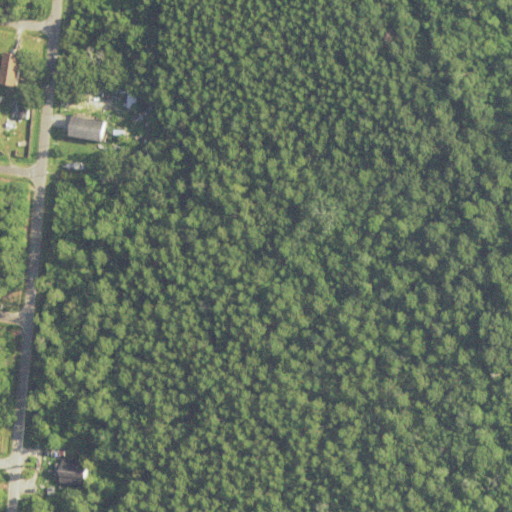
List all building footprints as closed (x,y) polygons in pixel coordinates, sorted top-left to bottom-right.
[(113,47),(86,56),(81,40),(101,34),(99,30),(107,28),(108,32),(116,29),(122,48),(115,51),(113,47)] [(89,61),(105,59),(105,66),(89,67),(89,61)] [(108,66),(109,59),(126,60),(126,67),(108,66)] [(14,68),(16,62),(22,64),(20,70),(14,68)] [(114,99),(113,104),(96,101),(97,96),(98,96),(99,92),(109,94),(109,98),(114,99)] [(120,100),(121,92),(133,94),(131,102),(120,100)] [(95,113),(96,107),(112,111),(111,116),(95,113)] [(88,125),(90,119),(106,123),(105,130),(88,125)] [(181,174),(183,167),(192,168),(191,176),(181,174)] [(62,483),(65,458),(90,461),(87,486),(62,483)] [(43,481),(39,483),(37,478),(51,471),(53,476),(50,478),(50,479),(44,482),(43,481)]
